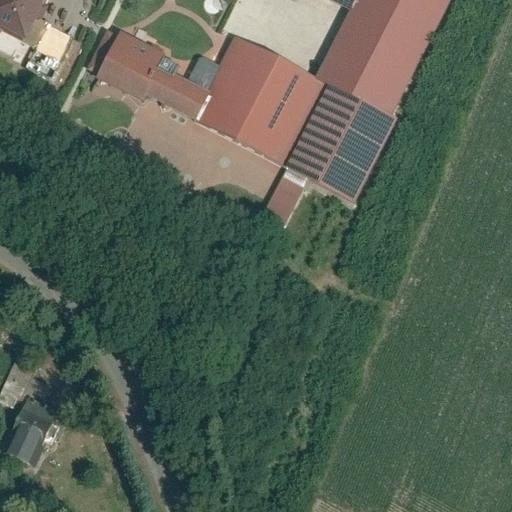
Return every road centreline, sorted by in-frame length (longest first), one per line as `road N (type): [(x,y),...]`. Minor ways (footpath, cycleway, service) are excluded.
road 1 (unknown): [(0,62),(188,164),(137,433)]
road 2 (residential): [(170,511),(97,344),(50,273),(0,235)]
